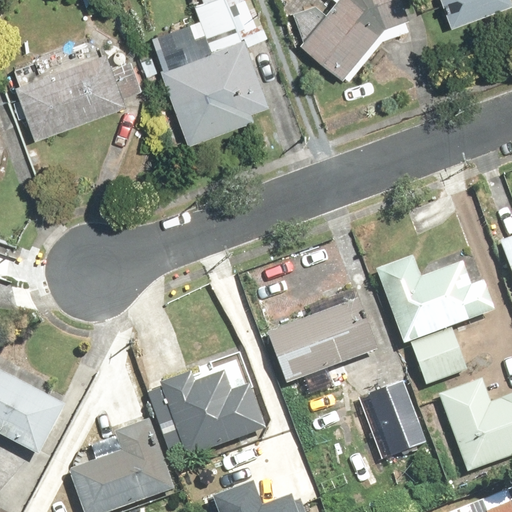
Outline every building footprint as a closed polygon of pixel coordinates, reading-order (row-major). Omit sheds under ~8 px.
[(198,20),(160,33),(167,52),(145,60),(150,75),(163,70),(172,95),(157,101),(174,150),(260,120),(257,111),(272,106),(246,31),(261,26),(251,0),(203,0),(205,2),(200,4),(204,18),(198,20)] [(333,0),(301,40),(340,72),(381,23),(406,15),(401,0),(333,0)] [(511,0),(445,0),(456,27),(511,5),(511,0)] [(17,83),(39,142),(131,107),(127,97),(147,90),(136,60),(117,67),(112,53),(101,57),(95,41),(25,67),(30,78),(17,83)] [(381,271),(409,346),(415,344),(430,387),(471,372),(456,329),(500,313),(489,282),(476,287),(467,263),(426,279),(418,257),(381,271)] [(316,318),(272,335),(291,386),(384,351),(365,300),(359,302),(356,294),(313,310),(316,318)] [(0,369),(0,433),(46,457),(72,407),(0,369)] [(165,385),(192,459),(270,430),(254,386),(236,392),(229,374),(200,384),(196,373),(165,385)] [(453,424),(472,474),(511,458),(511,397),(495,404),(486,380),(443,396),(443,398),(442,399),(451,424),(453,424)] [(430,444),(406,382),(371,395),(385,431),(374,435),(379,448),(390,444),(395,458),(430,444)] [(71,470),(86,511),(118,511),(178,491),(152,419),(118,431),(125,451),(71,470)] [(256,483),(212,499),(217,511),(310,511),(302,489),(264,503),(256,483)] [(511,511),(511,501),(484,511),(511,511)]
